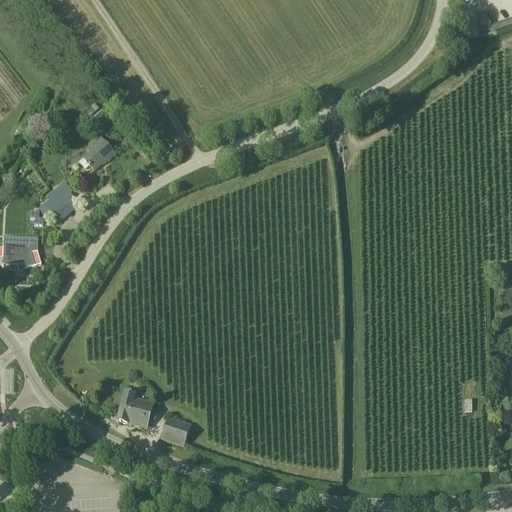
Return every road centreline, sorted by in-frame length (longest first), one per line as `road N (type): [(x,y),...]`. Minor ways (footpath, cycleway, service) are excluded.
road 1 (unclassified): [(17,350),(56,310),(114,222),(146,194),(358,100),(407,69),(429,49),(442,0)]
road 2 (secondary): [(511,496),(359,505),(236,484),(113,444),(37,387)]
road 3 (unknown): [(94,0),(200,165)]
